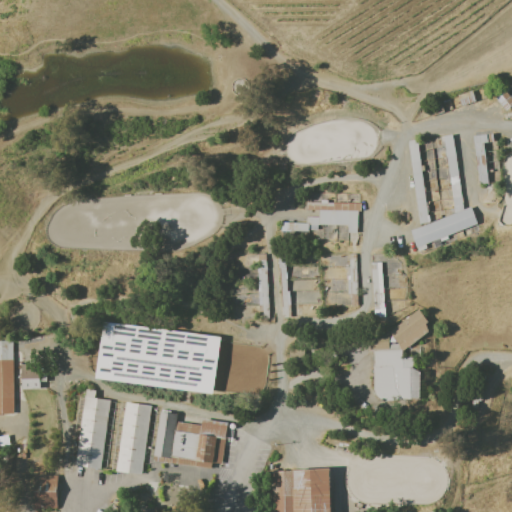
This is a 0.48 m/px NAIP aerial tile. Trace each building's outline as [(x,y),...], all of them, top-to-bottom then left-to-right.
[(407,142),(450,136),(461,212),(417,229),(407,142)] [(408,232),(414,248),(474,226),(468,209),(461,212),(417,229),(408,232)] [(388,332),(403,351),(428,332),(424,326),(428,323),(418,309),(388,332)] [(419,398),(418,375),(413,375),(412,358),(402,358),(402,350),(390,351),(389,334),(369,335),(369,355),(380,354),(380,364),(373,364),(374,400),(419,398)] [(0,342),(11,342),(11,361),(0,361),(0,342)] [(18,359),(20,388),(48,387),(46,357),(18,359)] [(0,361),(0,414),(12,414),(11,361),(0,361)] [(74,466),(98,470),(109,401),(93,400),(94,392),(84,391),(74,466)] [(124,403),(149,406),(140,475),(115,471),(124,403)] [(146,453),(162,454),(165,411),(148,410),(146,453)] [(32,476),(56,476),(56,508),(32,508),(32,476)]
